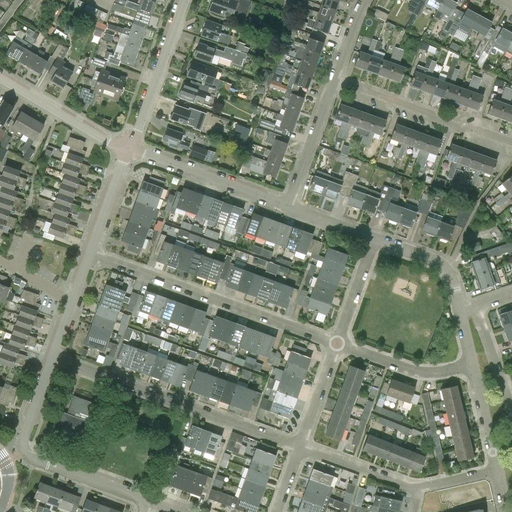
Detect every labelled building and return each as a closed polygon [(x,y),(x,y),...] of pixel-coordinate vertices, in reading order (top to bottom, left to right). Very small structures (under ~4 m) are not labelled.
[(77,0),(71,0),(68,7),(74,10),(78,1),(77,0)] [(155,4),(143,0),(140,0),(139,6),(133,4),(132,4),(126,2),(124,7),(151,16),(155,4)] [(247,0),(237,0),(237,2),(232,0),(212,0),(208,11),(231,19),(232,18),(244,22),(251,1),(247,0)] [(323,0),(321,6),(335,11),(338,0),(323,0)] [(411,0),(406,10),(412,13),(419,0),(411,0)] [(437,10),(442,0),(419,0),(412,13),(418,17),(425,3),(437,10)] [(442,0),(437,10),(443,13),(440,18),(446,21),(441,29),(447,33),(459,11),(454,8),(456,4),(452,2),(453,0),(452,0),(442,0)] [(78,1),(74,10),(79,12),(83,3),(78,1)] [(83,3),(79,12),(83,15),(88,5),(83,3)] [(17,7),(12,4),(5,14),(10,17),(17,7)] [(88,5),(83,15),(88,17),(93,7),(88,5)] [(124,7),(122,6),(120,13),(134,18),(132,24),(146,29),(151,16),(124,7)] [(335,11),(321,6),(319,13),(313,11),(312,11),(306,9),(304,13),(311,16),(311,15),(313,16),(317,17),(331,22),(332,20),(334,21),(336,13),(335,12),(335,11)] [(93,7),(88,17),(93,19),(98,10),(93,7)] [(472,29),(479,16),(475,14),(476,13),(469,9),(468,10),(467,10),(464,14),(459,11),(447,33),(453,36),(460,24),(459,24),(460,22),(472,29)] [(98,10),(93,19),(98,22),(103,12),(98,10)] [(376,10),(373,16),(385,21),(388,15),(376,10)] [(102,23),(107,14),(103,12),(98,22),(102,23)] [(10,17),(5,14),(0,19),(0,25),(2,27),(10,17)] [(327,34),(331,22),(317,17),(313,16),(312,20),(315,21),(313,29),(327,34)] [(479,16),(472,29),(479,32),(476,37),(481,40),(474,54),(479,57),(481,54),(482,52),(494,30),(489,27),(491,23),(487,21),(488,19),(481,16),(480,17),(479,16)] [(304,30),(307,23),(294,19),(292,26),(304,30)] [(217,40),(222,42),(228,44),(231,37),(219,33),(221,26),(206,21),(205,24),(204,24),(203,27),(204,28),(201,35),(216,41),(217,40)] [(102,36),(106,25),(101,24),(97,35),(102,36)] [(146,29),(132,24),(130,30),(124,28),(124,29),(117,27),(115,31),(128,36),(142,40),(146,29)] [(503,29),(502,28),(499,33),(495,31),(494,30),(482,52),(488,55),(493,46),(505,53),(505,52),(511,38),(511,32),(504,28),(503,29)] [(6,55),(17,61),(35,32),(28,29),(25,34),(27,35),(24,41),(16,36),(6,55)] [(36,55),(29,51),(35,39),(36,40),(39,35),(35,32),(17,61),(29,68),(36,55)] [(114,36),(105,33),(103,39),(111,42),(114,36)] [(124,48),(137,53),(142,40),(128,36),(124,48)] [(309,38),(307,45),(301,43),(294,41),(293,46),(296,47),(296,46),(305,49),(319,54),(323,43),(309,38)] [(354,66),(366,70),(371,56),(373,50),(376,41),(372,39),(366,54),(359,52),(354,66)] [(373,50),(378,52),(381,42),(377,40),(377,41),(376,41),(373,50)] [(421,43),(418,49),(427,52),(429,46),(421,43)] [(56,60),(63,47),(59,44),(51,57),(56,60)] [(194,54),(195,55),(195,57),(216,65),(219,57),(231,61),(231,63),(241,66),(243,59),(245,59),(247,54),(225,47),(223,52),(216,49),(216,48),(210,46),(209,47),(199,44),(197,50),(195,50),(194,54)] [(237,44),(235,50),(247,54),(249,48),(237,44)] [(405,68),(398,66),(405,47),(400,45),(399,49),(388,79),(400,83),(405,68)] [(315,66),(319,54),(305,49),(296,46),(296,47),(295,51),(297,52),(295,59),(315,66)] [(50,81),(63,88),(72,73),(62,67),(65,62),(61,60),(68,49),(63,47),(56,60),(47,74),(53,77),(50,81)] [(382,60),(377,75),(388,79),(399,49),(395,47),(389,62),(382,60)] [(137,53),(124,48),(119,61),(133,66),(137,53)] [(39,50),(36,55),(29,68),(40,75),(47,62),(41,58),(44,53),(39,50)] [(437,80),(432,94),(443,98),(454,69),(457,59),(458,56),(451,53),(449,60),(452,61),(444,82),(437,80)] [(377,75),(382,60),(371,56),(366,70),(377,75)] [(92,65),(104,70),(107,62),(94,58),(92,65)] [(311,77),(315,66),(295,59),(292,66),(286,64),(287,63),(277,59),(277,60),(275,64),(311,77)] [(432,94),(437,80),(431,77),(436,62),(431,61),(426,76),(421,90),(432,94)] [(212,75),(214,70),(192,62),(191,64),(190,65),(189,68),(189,69),(187,76),(216,86),(215,89),(227,94),(230,85),(215,79),(215,76),(212,75)] [(307,89),(311,77),(275,64),(272,73),(282,76),(284,72),(295,77),(293,84),(307,89)] [(455,102),(460,88),(453,85),(458,70),(454,69),(443,98),(455,102)] [(108,86),(109,84),(122,88),(125,79),(101,71),(101,70),(100,73),(95,71),(92,80),(97,81),(97,82),(108,86)] [(426,76),(415,72),(409,86),(421,90),(426,76)] [(460,88),(455,102),(466,106),(477,77),(472,75),(467,90),(460,88)] [(477,77),(466,106),(478,111),(483,96),(476,93),(481,78),(477,77)] [(263,78),(261,84),(268,86),(270,81),(263,78)] [(109,84),(108,86),(97,82),(97,81),(92,80),(90,85),(95,87),(93,92),(94,92),(117,100),(122,88),(109,84)] [(285,92),(287,87),(270,81),(268,87),(285,93),(285,92)] [(189,86),(183,84),(178,97),(193,102),(202,105),(208,87),(199,84),(198,89),(189,86)] [(510,122),(511,115),(511,106),(508,105),(511,94),(511,85),(509,88),(498,118),(510,122)] [(287,105),(299,109),(303,98),(296,96),(297,91),(287,87),(285,92),(285,93),(283,97),(289,99),(287,105)] [(487,114),(498,118),(509,88),(505,87),(499,102),(492,99),(487,114)] [(89,93),(90,90),(82,88),(79,97),(92,102),(94,94),(89,93)] [(265,97),(264,102),(261,109),(267,111),(271,99),(265,97)] [(0,129),(1,130),(14,107),(13,107),(14,105),(5,100),(4,102),(3,101),(0,106),(0,129)] [(285,111),(283,116),(295,121),(299,109),(287,105),(283,104),(281,109),(285,111)] [(341,138),(352,108),(340,104),(335,119),(342,121),(337,136),(341,138)] [(261,108),(255,105),(252,113),(258,115),(261,108)] [(196,121),(198,115),(190,112),(190,111),(175,106),(170,119),(185,124),(194,127),(196,121)] [(358,127),(363,112),(352,108),(341,138),(346,140),(351,125),(358,127)] [(23,134),(32,119),(21,112),(11,127),(23,134)] [(374,116),(363,112),(358,127),(356,133),(363,136),(359,145),(364,146),(374,116)] [(275,126),(273,131),(285,135),(287,130),(291,132),(295,121),(283,116),(277,114),(275,119),(281,122),(279,127),(275,126)] [(374,116),(364,146),(368,148),(374,133),(381,135),(386,121),(374,116)] [(34,151),(29,148),(33,141),(34,141),(43,126),(32,119),(23,134),(28,138),(21,149),(26,152),(22,159),(27,163),(34,151)] [(258,125),(273,131),(275,126),(275,124),(260,119),(258,125)] [(390,139),(402,143),(407,128),(396,124),(390,139)] [(235,133),(241,135),(238,145),(244,148),(250,131),(237,126),(235,133)] [(413,147),(418,132),(407,128),(402,143),(400,148),(396,158),(401,160),(406,144),(413,147)] [(190,144),(180,140),(182,134),(167,129),(163,141),(169,143),(169,146),(177,149),(178,147),(187,150),(190,144)] [(271,150),(283,155),(287,144),(282,142),(284,137),(268,131),(264,142),(273,145),(271,150)] [(419,166),(430,136),(418,132),(413,147),(420,149),(415,164),(419,166)] [(11,138),(4,134),(0,143),(0,146),(5,149),(11,138)] [(430,136),(419,166),(423,168),(429,152),(436,155),(441,140),(430,136)] [(68,152),(83,158),(85,154),(86,152),(82,150),(84,142),(69,137),(66,145),(70,147),(69,149),(68,152)] [(446,158),(453,161),(447,176),(452,178),(463,148),(451,144),(446,158)] [(206,150),(192,145),(189,154),(203,159),(206,150)] [(248,147),(247,149),(245,154),(251,156),(254,149),(248,147)] [(400,148),(395,147),(392,156),(396,158),(400,148)] [(47,148),(44,154),(51,157),(53,150),(47,148)] [(336,159),(338,153),(326,148),(324,155),(336,159)] [(468,167),(474,152),(463,148),(452,178),(449,183),(447,189),(456,192),(463,172),(459,170),(462,164),(468,167)] [(269,156),(267,161),(279,166),(283,155),(271,150),(271,151),(266,149),(264,154),(269,156)] [(64,162),(88,171),(90,166),(81,163),(83,158),(68,152),(66,159),(64,162)] [(474,152),(468,167),(475,169),(470,184),(474,186),(478,176),(480,171),(485,156),(474,152)] [(249,168),(250,163),(253,156),(251,156),(245,154),(242,165),(249,168)] [(253,156),(250,163),(264,168),(263,173),(275,177),(279,166),(267,161),(253,156)] [(497,160),(485,156),(480,171),(491,175),(497,160)] [(65,173),(77,177),(77,175),(78,172),(86,175),(88,171),(64,162),(62,169),(61,172),(64,174),(65,173)] [(19,176),(20,171),(5,165),(1,175),(25,183),(27,179),(19,176)] [(309,190),(314,191),(313,193),(321,196),(321,194),(323,195),(330,175),(316,171),(309,190)] [(323,195),(327,196),(326,198),(334,200),(334,199),(335,199),(338,193),(343,195),(351,174),(345,171),(342,180),(330,175),(323,195)] [(80,178),(77,177),(65,173),(64,174),(62,180),(61,183),(85,192),(86,187),(78,184),(80,178)] [(358,176),(356,175),(351,174),(343,195),(349,197),(347,203),(352,205),(351,207),(358,209),(359,208),(360,208),(367,188),(355,184),(358,176)] [(509,192),(511,189),(511,174),(501,183),(509,192)] [(23,188),(25,183),(1,175),(0,178),(0,185),(1,186),(2,185),(14,189),(15,185),(23,188)] [(152,178),(150,184),(143,181),(139,191),(159,198),(165,182),(152,178)] [(58,193),(73,198),(75,193),(83,196),(85,192),(61,183),(58,191),(58,193)] [(23,200),(15,197),(17,191),(14,190),(14,189),(2,185),(1,186),(0,190),(0,196),(22,204),(23,200)] [(380,193),(367,188),(360,208),(365,210),(364,211),(371,214),(372,213),(373,213),(375,208),(381,211),(384,200),(389,187),(383,185),(380,193)] [(398,222),(402,208),(395,206),(397,199),(392,197),(395,190),(389,187),(384,200),(390,202),(384,217),(389,219),(389,220),(396,223),(397,222),(398,222)] [(193,192),(182,188),(181,193),(178,192),(177,195),(175,195),(172,203),(169,213),(173,214),(176,208),(186,211),(193,192)] [(511,196),(511,189),(509,192),(509,193),(504,197),(504,196),(496,203),(499,207),(511,196)] [(135,201),(155,208),(159,198),(139,191),(135,201)] [(196,215),(203,195),(193,192),(186,211),(196,215)] [(71,203),(73,198),(58,193),(55,201),(54,202),(78,211),(79,206),(71,203)] [(166,201),(172,203),(175,195),(169,193),(166,201)] [(501,193),(493,199),(496,203),(504,196),(501,193)] [(206,219),(213,199),(203,195),(196,215),(206,219)] [(22,204),(0,196),(0,207),(10,211),(12,206),(20,209),(22,204)] [(421,197),(416,211),(422,214),(427,199),(421,197)] [(428,216),(433,203),(434,200),(428,198),(428,199),(427,199),(422,214),(428,216)] [(216,222),(223,202),(213,199),(206,219),(216,222)] [(132,211),(152,218),(155,208),(135,201),(132,211)] [(172,203),(166,201),(165,202),(167,202),(164,211),(166,212),(169,213),(172,203)] [(54,213),(66,217),(66,216),(68,212),(76,215),(78,211),(54,202),(51,211),(50,212),(54,214),(54,213)] [(226,226),(233,206),(223,202),(216,222),(226,226)] [(402,208),(398,222),(402,224),(402,225),(409,228),(410,226),(411,227),(416,213),(409,211),(411,205),(405,203),(403,209),(402,208)] [(466,209),(460,207),(454,225),(459,227),(463,229),(473,208),(467,205),(466,209)] [(243,210),(233,206),(226,226),(223,232),(233,235),(233,237),(238,238),(240,233),(245,218),(240,216),(243,210)] [(8,216),(10,211),(0,207),(0,218),(15,224),(16,219),(8,216)] [(128,221),(148,228),(152,218),(132,211),(128,221)] [(70,218),(66,217),(54,213),(54,214),(51,222),(75,231),(76,227),(68,224),(70,218)] [(255,237),(263,217),(252,213),(250,220),(245,218),(240,233),(245,235),(245,233),(255,237)] [(498,217),(498,216),(494,219),(498,224),(501,221),(501,220),(504,218),(501,214),(498,217)] [(265,240),(272,220),(263,217),(255,237),(265,240)] [(435,235),(440,222),(427,217),(422,231),(427,233),(427,234),(434,237),(434,235),(435,235)] [(13,228),(15,224),(0,218),(0,229),(3,231),(5,225),(13,228)] [(275,244),(282,224),(272,220),(265,240),(275,244)] [(124,231),(145,238),(148,228),(128,221),(124,231)] [(158,221),(156,224),(155,225),(153,230),(154,230),(158,232),(162,222),(158,221)] [(182,221),(180,227),(190,231),(192,225),(182,221)] [(75,231),(51,222),(47,233),(63,238),(65,233),(73,236),(75,231)] [(440,222),(435,235),(440,237),(439,239),(447,241),(447,240),(448,240),(453,227),(440,222)] [(285,247),(292,227),(282,224),(275,244),(285,247)] [(200,234),(202,228),(192,225),(190,231),(200,234)] [(295,251),(302,231),(292,227),(285,247),(290,249),(289,252),(294,254),(295,251)] [(206,229),(203,235),(210,238),(212,231),(206,229)] [(179,230),(177,235),(187,239),(189,233),(179,230)] [(139,255),(141,248),(145,238),(124,231),(121,241),(128,244),(126,250),(139,255)] [(217,240),(219,233),(212,231),(210,238),(217,240)] [(302,231),(295,251),(305,255),(307,251),(311,253),(316,241),(311,239),(313,235),(302,231)] [(197,242),(199,237),(189,233),(187,239),(197,242)] [(166,265),(174,245),(164,242),(166,236),(161,234),(153,254),(158,256),(156,261),(166,265)] [(197,242),(198,242),(207,245),(209,241),(199,237),(197,242)] [(217,250),(219,244),(209,241),(207,245),(207,246),(217,250)] [(318,256),(322,243),(316,241),(311,253),(318,256)] [(480,248),(478,242),(467,246),(470,252),(480,248)] [(496,247),(498,253),(505,251),(507,251),(507,253),(511,251),(511,245),(510,242),(496,247)] [(176,269),(183,249),(174,245),(166,265),(176,269)] [(252,245),(250,252),(260,255),(262,248),(252,245)] [(475,276),(495,269),(493,265),(492,263),(490,262),(488,262),(486,263),(484,258),(498,253),(496,247),(472,256),(474,261),(471,262),(472,267),(471,268),(474,275),(475,275),(475,276)] [(270,259),(273,252),(262,248),(260,255),(270,259)] [(328,248),(324,258),(344,265),(348,255),(328,248)] [(186,272),(193,252),(183,249),(176,269),(186,272)] [(196,276),(203,256),(193,252),(186,272),(196,276)] [(320,268),(340,275),(344,265),(324,258),(318,256),(311,253),(310,256),(310,257),(316,259),(316,260),(323,262),(320,268)] [(213,260),(206,280),(216,283),(218,278),(223,280),(229,263),(231,257),(226,255),(223,263),(213,260)] [(206,280),(213,260),(203,256),(196,276),(206,280)] [(257,263),(264,266),(266,261),(259,258),(257,263)] [(265,272),(275,275),(277,271),(279,265),(269,262),(265,272)] [(236,290),(243,270),(233,267),(234,264),(229,263),(223,280),(228,281),(226,287),(236,290)] [(316,266),(311,264),(307,274),(312,276),(316,266)] [(317,278),(337,285),(340,275),(320,268),(317,278)] [(495,269),(475,276),(477,280),(476,281),(478,288),(480,288),(480,289),(499,282),(495,269)] [(246,294),(253,274),(243,270),(236,290),(246,294)] [(256,298),(263,278),(253,274),(246,294),(256,298)] [(303,284),(309,286),(312,276),(307,274),(303,284)] [(2,276),(0,282),(0,301),(4,303),(9,287),(4,285),(7,277),(2,276)] [(266,301),(273,281),(263,278),(256,298),(266,301)] [(313,288),(333,295),(337,285),(317,278),(313,288)] [(276,305),(283,285),(273,281),(266,301),(276,305)] [(105,284),(102,294),(122,301),(122,302),(128,304),(128,303),(129,304),(134,306),(133,306),(135,306),(139,295),(132,292),(129,298),(124,296),(126,291),(105,284)] [(283,285),(276,305),(286,308),(288,301),(293,303),(298,290),(283,285)] [(333,295),(313,288),(310,298),(330,305),(333,295)] [(22,304),(37,310),(38,307),(39,304),(36,303),(38,295),(23,289),(20,298),(24,299),(23,301),(22,304)] [(149,314),(156,294),(146,290),(144,296),(139,295),(135,306),(131,316),(136,318),(139,311),(149,314)] [(118,311),(122,302),(122,301),(102,294),(98,304),(118,311)] [(159,318),(166,298),(156,294),(149,314),(159,318)] [(326,315),(330,305),(310,298),(306,297),(300,294),(296,304),(306,308),(326,315)] [(169,321),(176,301),(166,298),(159,318),(163,319),(162,324),(167,326),(169,321)] [(179,325),(186,305),(176,301),(169,321),(179,325)] [(18,315),(41,323),(43,319),(35,316),(37,310),(22,304),(19,312),(18,315)] [(94,314),(115,322),(118,311),(98,304),(94,314)] [(188,329),(196,308),(186,305),(179,325),(188,329)] [(196,308),(188,329),(199,332),(198,335),(203,336),(209,320),(204,318),(206,312),(196,308)] [(504,328),(511,324),(511,309),(499,315),(501,320),(500,320),(502,327),(503,327),(504,328)] [(91,324),(111,331),(115,322),(94,314),(91,324)] [(15,322),(14,324),(30,330),(31,327),(32,325),(40,328),(41,323),(18,315),(15,322)] [(218,339),(225,319),(215,316),(213,321),(209,320),(203,336),(208,338),(208,336),(218,339)] [(228,343),(236,323),(225,319),(218,339),(228,343)] [(238,347),(245,326),(236,323),(228,343),(238,347)] [(30,330),(14,324),(11,334),(35,343),(36,338),(28,335),(30,330)] [(87,334),(108,341),(111,331),(91,324),(87,334)] [(248,350),(255,330),(245,326),(238,347),(248,350)] [(123,339),(129,341),(133,330),(127,328),(123,339)] [(258,354),(265,334),(255,330),(248,350),(258,354)] [(7,344),(19,348),(23,350),(23,348),(25,344),(33,347),(35,343),(11,334),(8,343),(7,344)] [(108,341),(87,334),(84,344),(104,352),(105,347),(111,349),(108,355),(113,357),(117,345),(108,342),(108,341)] [(268,358),(266,362),(271,364),(275,352),(271,351),(275,337),(265,334),(258,354),(268,358)] [(175,335),(174,336),(173,341),(183,344),(185,339),(175,335)] [(160,346),(162,340),(152,337),(150,343),(160,346)] [(165,341),(162,348),(170,350),(172,344),(165,341)] [(18,353),(19,348),(7,344),(8,343),(4,342),(4,343),(1,352),(24,360),(26,356),(18,353)] [(117,359),(121,360),(119,365),(129,368),(137,348),(137,346),(132,344),(131,346),(126,345),(123,344),(117,359)] [(293,344),(290,351),(287,361),(307,368),(310,358),(304,356),(306,349),(293,344)] [(139,372),(146,352),(137,348),(129,368),(139,372)] [(218,350),(216,356),(223,358),(225,352),(218,350)] [(24,360),(1,352),(0,353),(0,363),(12,367),(14,362),(23,365),(24,360)] [(149,376),(157,356),(146,352),(139,372),(149,376)] [(229,361),(232,355),(225,352),(223,358),(229,361)] [(159,379),(166,359),(157,356),(149,376),(159,379)] [(235,357),(233,362),(243,366),(245,360),(235,357)] [(169,383),(176,363),(166,359),(159,379),(169,383)] [(222,362),(215,359),(213,366),(219,368),(222,362)] [(307,368),(287,361),(283,371),(303,378),(307,368)] [(199,394),(206,374),(196,370),(197,367),(198,363),(194,362),(192,366),(192,365),(187,380),(191,382),(189,390),(199,394)] [(259,372),(262,365),(255,362),(253,369),(259,372)] [(176,363),(169,383),(179,387),(182,378),(187,380),(192,365),(187,364),(186,366),(176,363)] [(345,377),(360,383),(365,371),(350,366),(345,377)] [(300,388),(303,378),(283,371),(273,367),(271,373),(275,374),(273,379),(276,380),(280,381),(300,388)] [(240,375),(250,378),(252,372),(242,369),(240,375)] [(209,397),(216,377),(206,374),(199,394),(209,397)] [(376,375),(373,385),(378,387),(382,377),(376,375)] [(219,401),(226,381),(216,377),(209,397),(219,401)] [(273,379),(270,377),(266,387),(273,389),(276,380),(273,379)] [(360,383),(345,377),(341,389),(356,394),(360,383)] [(398,399),(403,384),(391,380),(386,395),(398,399)] [(229,404),(236,384),(226,381),(219,401),(229,404)] [(280,381),(276,391),(296,398),(300,388),(280,381)] [(239,408),(246,388),(236,384),(229,404),(239,408)] [(403,384),(398,399),(410,403),(415,388),(403,384)] [(3,387),(0,395),(0,403),(1,404),(4,405),(8,406),(9,403),(13,404),(18,388),(10,385),(8,389),(6,388),(3,387)] [(370,391),(369,396),(374,398),(378,389),(367,385),(365,390),(370,391)] [(444,401),(459,397),(456,385),(441,389),(444,401)] [(246,388),(239,408),(249,412),(251,405),(256,407),(261,394),(246,388)] [(356,394),(341,389),(337,400),(352,406),(356,394)] [(272,401),(292,408),(296,398),(276,391),(272,401)] [(427,392),(421,393),(424,406),(430,404),(427,392)] [(92,411),(95,404),(73,396),(67,414),(63,413),(55,434),(77,442),(82,428),(86,429),(88,422),(92,423),(96,412),(92,411)] [(459,397),(444,401),(447,413),(462,409),(459,397)] [(265,410),(268,400),(262,398),(259,408),(265,410)] [(361,398),(360,401),(366,404),(365,406),(362,405),(362,406),(359,405),(358,407),(364,409),(364,410),(369,412),(373,402),(361,398)] [(352,406),(337,400),(333,412),(348,417),(352,406)] [(292,408),(272,401),(269,411),(289,419),(292,408)] [(427,417),(433,416),(430,404),(424,406),(427,417)] [(376,406),(373,411),(390,418),(393,412),(376,406)] [(462,409),(447,413),(449,425),(465,421),(462,409)] [(360,421),(365,423),(369,412),(364,410),(360,421)] [(348,417),(333,412),(329,423),(344,429),(348,417)] [(400,422),(402,416),(393,412),(390,418),(400,422)] [(377,416),(375,422),(385,425),(387,420),(377,416)] [(433,416),(427,417),(430,429),(436,428),(433,416)] [(387,420),(385,425),(396,430),(398,424),(387,420)] [(356,433),(361,435),(365,423),(360,421),(356,433)] [(465,421),(449,425),(452,437),(468,433),(465,421)] [(344,429),(329,423),(325,435),(340,440),(344,429)] [(408,434),(410,429),(398,424),(396,430),(408,434)] [(176,453),(175,453),(181,455),(184,445),(190,447),(188,452),(192,453),(194,449),(201,429),(191,425),(186,439),(181,437),(176,453)] [(433,441),(438,440),(436,428),(430,429),(432,439),(433,441)] [(201,429),(194,449),(204,452),(211,432),(201,429)] [(422,432),(412,429),(410,434),(419,438),(422,432)] [(211,432),(204,452),(219,458),(224,443),(219,442),(221,436),(211,432)] [(351,444),(357,446),(361,435),(356,433),(351,444)] [(468,433),(452,437),(455,449),(471,445),(468,433)] [(374,454),(379,439),(368,435),(362,450),(374,454)] [(234,447),(236,441),(229,439),(226,449),(237,453),(239,448),(234,447)] [(379,439),(374,454),(385,459),(391,444),(379,439)] [(435,453),(441,452),(438,440),(433,441),(435,453)] [(391,444),(385,459),(396,463),(402,448),(391,444)] [(471,445),(455,449),(458,461),(473,457),(471,445)] [(166,447),(162,459),(168,461),(173,449),(166,447)] [(252,459),(272,466),(276,456),(256,448),(252,459)] [(402,448),(396,463),(408,467),(414,452),(402,448)] [(414,452),(408,467),(419,472),(425,457),(414,452)] [(438,463),(444,462),(441,452),(435,453),(438,463)] [(181,455),(175,453),(173,461),(178,463),(181,455)] [(230,455),(224,453),(222,459),(228,461),(230,455)] [(220,465),(226,467),(228,461),(222,459),(220,465)] [(272,466),(252,459),(248,468),(268,476),(272,466)] [(182,467),(177,465),(169,485),(180,489),(188,465),(183,463),(182,467)] [(189,493),(197,472),(187,469),(189,465),(188,465),(180,489),(189,493)] [(268,476),(248,468),(245,478),(265,486),(268,476)] [(308,479),(333,488),(333,487),(334,487),(337,478),(312,469),(308,479)] [(197,472),(189,493),(200,496),(202,491),(206,493),(211,478),(203,475),(203,472),(198,470),(197,473),(197,472)] [(265,486),(245,478),(241,488),(261,495),(265,486)] [(213,485),(221,488),(223,482),(215,479),(213,485)] [(333,488),(308,479),(305,489),(329,497),(333,488)] [(46,502),(51,487),(39,482),(33,497),(46,502)] [(355,486),(349,484),(349,483),(347,483),(345,492),(346,492),(353,495),(355,486)] [(58,506),(63,491),(51,487),(46,502),(58,506)] [(365,489),(358,487),(354,501),(362,503),(365,489)] [(388,487),(386,494),(394,495),(395,489),(388,487)] [(261,495),(241,488),(238,498),(258,506),(261,495)] [(243,511),(255,511),(258,506),(238,498),(211,489),(208,499),(230,506),(230,507),(243,511)] [(301,499),(327,508),(328,503),(332,504),(333,507),(341,510),(339,511),(347,511),(350,505),(343,502),(343,503),(329,498),(329,497),(305,489),(301,499)] [(63,491),(58,506),(70,511),(69,511),(75,511),(79,502),(74,500),(76,496),(63,491)] [(353,495),(346,492),(343,502),(350,505),(353,495)] [(401,501),(380,496),(375,495),(372,506),(378,507),(399,511),(401,501)] [(94,511),(98,504),(85,499),(80,511),(94,511)] [(325,511),(327,508),(301,499),(298,509),(306,511),(325,511)] [(359,511),(362,503),(354,501),(351,511),(359,511)]
